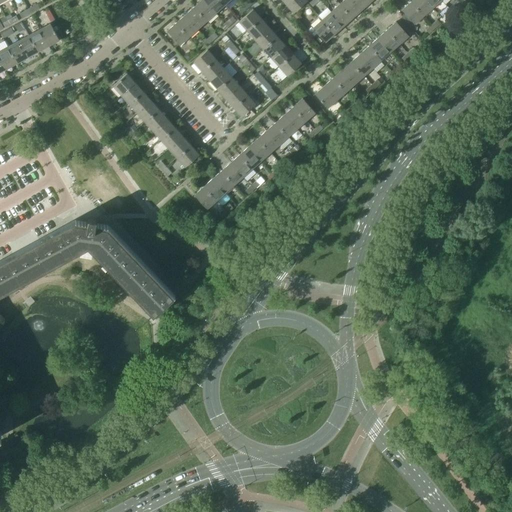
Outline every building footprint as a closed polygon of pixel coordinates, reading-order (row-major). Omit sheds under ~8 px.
[(204,0),(201,0),(194,6),(207,20),(215,13),(204,0)] [(220,0),(204,0),(215,13),(224,5),(220,0)] [(306,0),(289,0),(285,4),(293,13),(307,0),(306,0)] [(360,10),(351,0),(343,0),(339,4),(352,18),(360,10)] [(370,2),(368,0),(351,0),(360,10),(370,2)] [(424,0),(412,0),(410,2),(423,16),(432,8),(424,0)] [(423,16),(410,2),(401,10),(405,14),(411,21),(414,24),(423,16)] [(352,18),(339,4),(330,12),(343,26),(352,18)] [(194,6),(185,15),(197,29),(207,20),(194,6)] [(261,18),(252,9),(238,22),(247,31),(261,18)] [(343,26),(330,12),(321,20),(334,34),(343,26)] [(411,21),(405,14),(401,17),(407,25),(411,21)] [(185,15),(176,23),(188,37),(197,29),(185,15)] [(269,27),(261,18),(247,31),(255,40),(269,27)] [(334,34),(321,20),(312,28),(324,42),(334,34)] [(22,21),(15,24),(19,32),(26,28),(22,21)] [(395,22),(387,30),(399,44),(408,36),(395,22)] [(50,23),(39,29),(48,46),(59,40),(50,23)] [(167,31),(179,45),(188,37),(176,23),(167,31)] [(277,36),(269,27),(255,40),(263,49),(277,36)] [(39,29),(29,35),(38,51),(48,46),(39,29)] [(387,30),(377,38),(390,52),(399,44),(387,30)] [(29,35),(18,41),(27,57),(38,51),(29,35)] [(285,45),(277,36),(263,49),(271,58),(285,45)] [(377,38),(369,46),(381,60),(390,52),(377,38)] [(18,41),(8,46),(17,63),(27,57),(18,41)] [(293,54),(285,45),(271,58),(279,67),(293,54)] [(8,46),(0,50),(0,56),(7,69),(17,63),(8,46)] [(369,46),(359,54),(372,68),(381,60),(369,46)] [(207,50),(193,62),(201,71),(215,59),(207,50)] [(301,63),(293,54),(279,67),(287,76),(301,63)] [(359,54),(350,62),(363,76),(372,68),(359,54)] [(215,59),(201,71),(209,80),(223,68),(215,59)] [(350,62),(342,70),(354,84),(363,76),(350,62)] [(223,68),(209,80),(217,89),(231,77),(223,68)] [(342,70),(333,77),(345,92),(354,84),(342,70)] [(127,73),(113,86),(121,95),(135,82),(127,73)] [(231,77),(217,89),(225,98),(239,86),(231,77)] [(333,77),(324,86),(336,100),(345,92),(333,77)] [(135,82),(121,95),(129,104),(143,91),(135,82)] [(239,86),(225,98),(233,107),(247,95),(239,86)] [(324,86),(314,94),(327,108),(336,100),(324,86)] [(143,91),(129,104),(137,113),(151,100),(143,91)] [(247,95),(233,107),(241,116),(255,104),(247,95)] [(302,98),(293,106),(305,120),(315,112),(302,98)] [(151,100),(137,113),(145,122),(159,109),(151,100)] [(293,106),(284,114),(297,128),(305,120),(293,106)] [(159,109),(145,122),(153,131),(167,118),(159,109)] [(284,114),(275,122),(288,136),(297,128),(284,114)] [(167,118),(153,131),(161,140),(175,127),(167,118)] [(275,122),(266,130),(279,144),(288,136),(275,122)] [(175,127),(161,140),(169,149),(183,136),(175,127)] [(266,130),(257,138),(270,152),(279,144),(266,130)] [(183,136),(169,149),(177,158),(191,145),(183,136)] [(286,150),(295,142),(289,137),(280,145),(286,150)] [(257,138),(248,146),(261,160),(270,152),(257,138)] [(191,145),(177,158),(185,167),(199,154),(191,145)] [(248,146),(239,154),(252,168),(261,160),(248,146)] [(239,154),(230,162),(243,176),(252,168),(239,154)] [(230,162),(221,170),(234,184),(243,176),(230,162)] [(221,170),(212,178),(225,192),(234,184),(221,170)] [(212,178),(203,186),(216,200),(225,192),(212,178)] [(207,209),(216,200),(203,186),(194,195),(207,209)] [(75,222),(0,263),(0,290),(86,244),(90,244),(94,249),(109,265),(155,313),(173,296),(107,227),(95,225),(96,219),(88,218),(87,223),(87,224),(75,222)]
